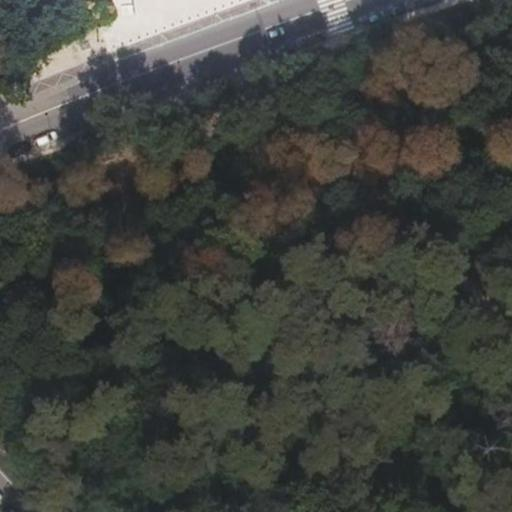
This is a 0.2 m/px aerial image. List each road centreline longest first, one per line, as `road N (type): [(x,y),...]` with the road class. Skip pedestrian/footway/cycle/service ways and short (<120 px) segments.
road 1 (tertiary): [(350,0),(0,129)]
road 2 (track): [(251,82),(511,343)]
